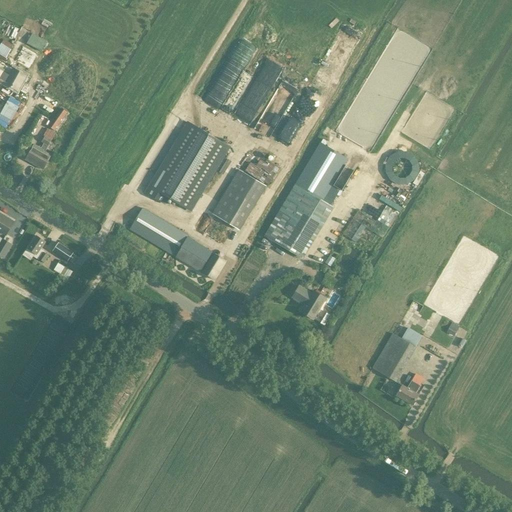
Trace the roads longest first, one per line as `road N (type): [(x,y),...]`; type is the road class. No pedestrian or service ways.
road 1 (tertiary): [(473,511),(308,405),(190,307),(0,189)]
road 2 (track): [(95,245),(246,0)]
road 3 (track): [(64,511),(190,307)]
road 4 (track): [(0,279),(57,310),(70,308),(111,258)]
